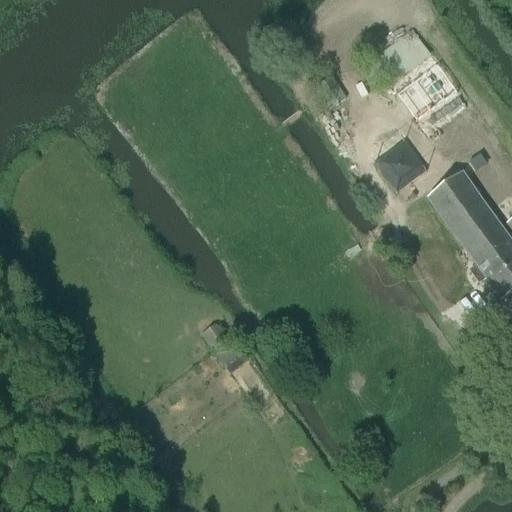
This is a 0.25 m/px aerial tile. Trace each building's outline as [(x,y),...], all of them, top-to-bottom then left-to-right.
[(389,84),(429,56),(412,33),(373,61),(374,62),(359,72),(369,87),(384,77),(389,84)] [(404,104),(412,114),(450,86),(443,76),(404,104)] [(346,101),(331,81),(320,88),(318,92),(331,109),(335,109),(346,101)] [(480,156),(469,164),(476,173),(487,166),(480,156)] [(511,222),(507,226),(511,232),(511,245),(462,176),(429,200),(478,266),(470,272),(479,286),(487,280),(502,300),(511,292),(511,222)]
